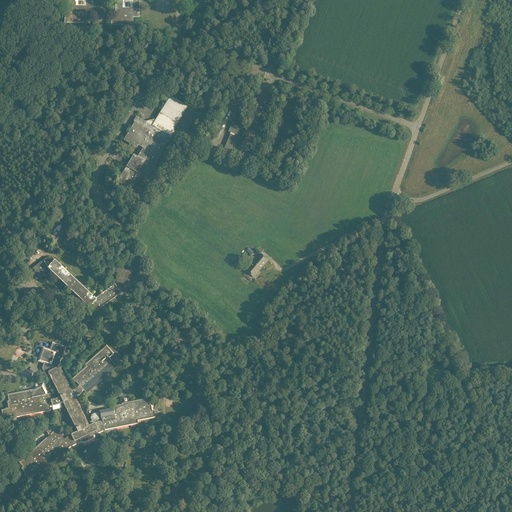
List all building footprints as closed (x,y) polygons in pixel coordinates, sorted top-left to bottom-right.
[(68,0),(68,12),(64,15),(64,24),(86,24),(86,16),(92,16),(92,0),(115,0),(115,14),(111,17),(111,25),(133,26),(133,18),(139,18),(140,1),(137,1),(137,0),(68,0)] [(117,182),(128,188),(130,189),(132,185),(140,190),(160,156),(159,155),(170,137),(169,137),(188,106),(170,96),(152,126),(136,117),(124,137),(143,148),(137,157),(134,155),(117,182)] [(224,150),(226,151),(225,154),(230,157),(231,155),(236,157),(239,150),(240,150),(244,140),(242,139),(245,132),(233,122),(229,132),(232,133),(231,135),(230,135),(224,150)] [(28,248),(30,252),(38,246),(36,243),(28,248)] [(261,254),(246,272),(243,275),(250,281),(253,278),(268,260),(261,254)] [(47,258),(37,265),(33,268),(40,277),(50,270),(89,308),(92,305),(97,311),(101,308),(103,311),(115,302),(113,299),(121,293),(120,291),(129,285),(129,280),(131,279),(130,277),(130,274),(129,271),(125,271),(123,268),(120,268),(117,269),(118,274),(116,275),(117,277),(117,281),(118,283),(94,299),(53,259),(51,262),(47,258)] [(5,409),(1,410),(2,415),(4,415),(4,416),(12,415),(13,418),(51,411),(50,407),(53,406),(58,405),(63,403),(77,432),(67,437),(64,440),(62,437),(63,436),(56,428),(57,428),(54,425),(46,430),(49,435),(50,434),(51,435),(47,439),(46,437),(18,462),(23,467),(20,469),(25,474),(24,475),(29,481),(40,471),(41,473),(70,447),(76,445),(99,434),(104,431),(138,424),(137,421),(155,417),(154,411),(152,411),(150,405),(149,405),(148,399),(122,404),(122,405),(111,407),(111,409),(99,411),(101,422),(98,422),(96,417),(91,420),(91,421),(89,422),(91,426),(88,427),(74,397),(79,395),(83,391),(86,394),(125,361),(119,355),(118,356),(117,354),(115,356),(107,347),(100,352),(99,350),(95,354),(96,355),(84,364),(85,366),(72,379),(75,382),(79,386),(75,390),(71,392),(58,366),(60,365),(63,356),(65,353),(64,352),(65,350),(63,347),(61,346),(61,345),(57,344),(57,345),(54,344),(51,345),(51,348),(50,348),(49,349),(48,349),(45,348),(42,350),(41,353),(40,352),(39,356),(40,356),(39,359),(40,362),(43,363),(46,365),(45,367),(45,369),(47,370),(47,372),(47,373),(48,372),(60,398),(56,399),(51,401),(50,394),(46,395),(46,392),(47,392),(43,383),(37,386),(38,388),(36,389),(27,390),(27,391),(21,392),(18,392),(18,393),(7,395),(9,401),(7,402),(8,409),(5,409)]
